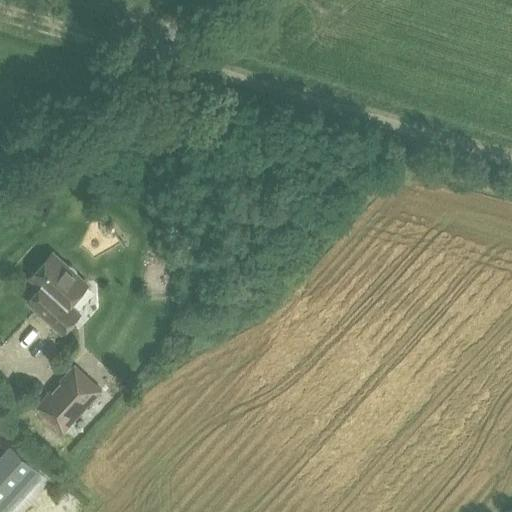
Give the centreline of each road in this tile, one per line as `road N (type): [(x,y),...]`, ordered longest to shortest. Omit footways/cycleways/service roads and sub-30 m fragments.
road 1 (unclassified): [(511,163),(144,53)]
road 2 (unclassified): [(0,168),(144,53)]
road 3 (track): [(144,53),(0,9)]
